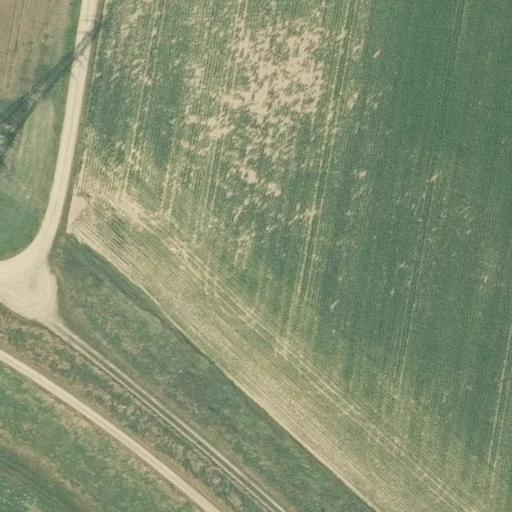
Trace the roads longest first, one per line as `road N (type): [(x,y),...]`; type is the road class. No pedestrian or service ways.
road 1 (track): [(17,289),(285,511)]
road 2 (track): [(0,281),(17,289),(50,226),(91,0)]
